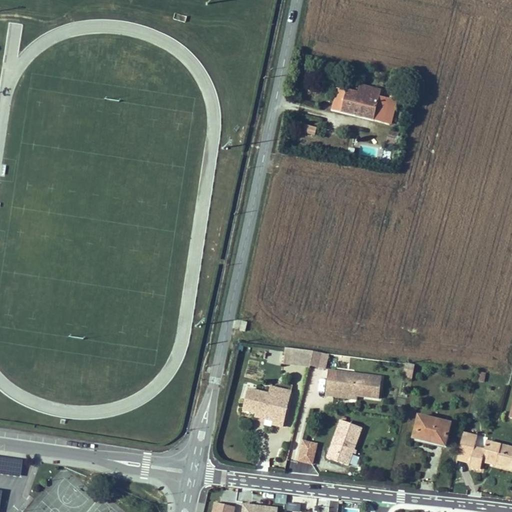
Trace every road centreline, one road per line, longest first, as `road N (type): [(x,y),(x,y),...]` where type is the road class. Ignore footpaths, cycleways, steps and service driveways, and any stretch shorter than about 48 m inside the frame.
road 1 (tertiary): [(295,0),(192,470)]
road 2 (unclassified): [(0,443),(192,470)]
road 3 (unclassified): [(192,470),(383,496)]
road 4 (unclassified): [(383,496),(511,511)]
